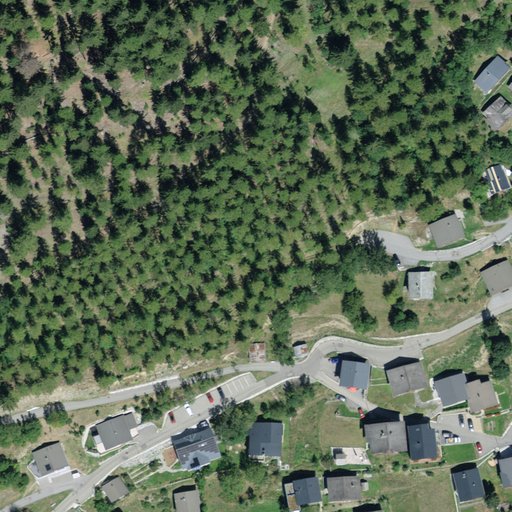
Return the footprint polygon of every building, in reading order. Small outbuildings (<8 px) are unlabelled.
[(499,54),(473,81),(486,93),(511,67),(499,54)] [(483,114),(497,128),(511,113),(511,109),(500,97),(483,114)] [(503,166),(484,173),(491,193),(510,187),(503,166)] [(456,215),(429,226),(436,245),(463,235),(456,215)] [(511,272),(506,261),(482,272),(493,295),(511,285),(511,272)] [(434,272),(408,272),(410,299),(436,298),(434,272)] [(265,350),(254,354),(257,363),(268,360),(265,350)] [(364,366),(339,361),(334,385),(359,391),(364,366)] [(416,367),(380,374),(385,398),(421,391),(416,367)] [(457,381),(429,387),(434,408),(462,401),(459,388),(457,381)] [(489,408),(484,383),(459,388),(462,401),(464,413),(489,408)] [(132,411),(95,424),(106,450),(134,440),(129,429),(138,427),(132,411)] [(278,425),(250,425),(250,459),(278,460),(278,425)] [(397,428),(359,428),(359,453),(397,453),(397,428)] [(216,429),(175,444),(187,476),(228,462),(216,429)] [(425,430),(403,431),(404,459),(426,459),(425,430)] [(60,442),(32,454),(42,476),(69,465),(60,442)] [(511,460),(494,463),(497,491),(511,489),(511,460)] [(474,473),(450,477),(455,505),(479,501),(474,473)] [(118,477),(103,486),(113,502),(127,493),(118,477)] [(355,477),(328,479),(330,500),(357,498),(355,477)] [(318,478),(291,483),(296,505),(322,500),(318,478)] [(206,511),(203,494),(178,499),(180,511),(206,511)]
